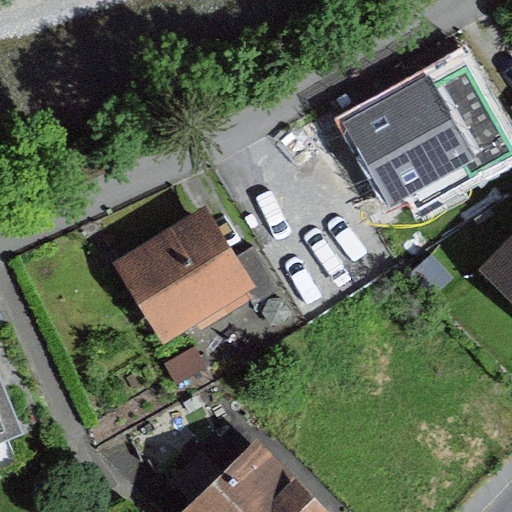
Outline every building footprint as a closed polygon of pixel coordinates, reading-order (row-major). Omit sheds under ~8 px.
[(466,69),(344,131),(390,222),(511,161),(466,69)] [(216,210),(118,263),(167,352),(264,298),(216,210)] [(300,233),(262,256),(301,319),(339,296),(300,233)] [(398,276),(378,236),(336,256),(355,297),(398,276)] [(511,298),(511,260),(493,279),(511,298)] [(0,451),(31,440),(0,363),(0,451)] [(330,511),(264,446),(196,511),(330,511)]
